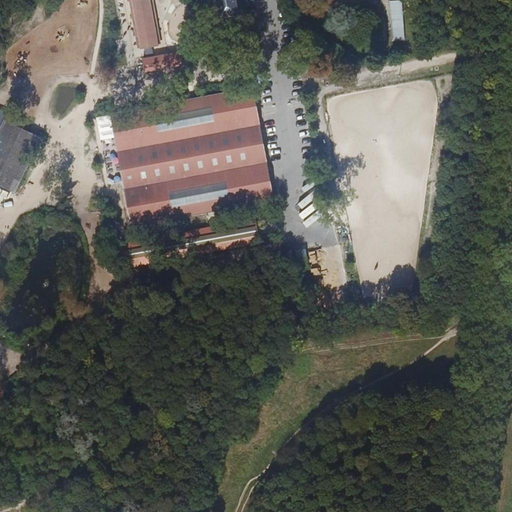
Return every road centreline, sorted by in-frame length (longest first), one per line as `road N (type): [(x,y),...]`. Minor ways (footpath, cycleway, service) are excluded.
road 1 (unknown): [(445,511),(511,37)]
road 2 (track): [(463,511),(511,170)]
